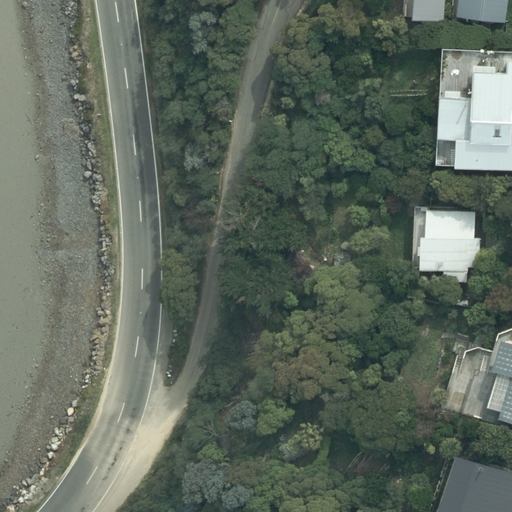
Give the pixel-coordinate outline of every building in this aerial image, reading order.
[(505,0),(458,0),(458,5),(504,13),(505,0)] [(511,41),(444,36),(434,149),(511,155),(511,41)] [(426,200),(414,200),(414,265),(445,265),(445,275),(471,276),(471,264),(481,264),(481,231),(476,231),(476,198),(426,198),(426,200)] [(511,325),(502,322),(493,351),(500,353),(492,381),(504,385),(499,403),(511,407),(511,325)] [(511,483),(510,483),(511,476),(511,455),(461,436),(430,511),(498,511),(501,507),(508,509),(511,499),(511,483)]
